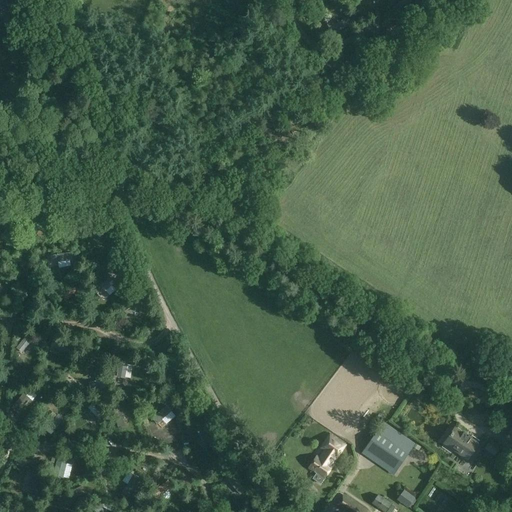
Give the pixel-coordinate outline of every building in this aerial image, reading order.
[(348,26),(344,20),(329,28),(333,35),(348,26)] [(391,43),(395,27),(388,25),(384,42),(391,43)] [(54,224),(41,214),(37,219),(50,229),(54,224)] [(0,222),(0,223),(9,238),(15,235),(5,219),(0,222)] [(85,226),(87,234),(107,230),(105,223),(85,226)] [(53,263),(74,259),(73,252),(52,255),(53,263)] [(21,254),(21,275),(28,276),(29,254),(21,254)] [(117,282),(112,276),(96,290),(102,296),(117,282)] [(68,302),(80,289),(74,283),(62,296),(68,302)] [(148,305),(144,299),(124,312),(129,319),(148,305)] [(17,348),(23,353),(34,339),(28,334),(17,348)] [(55,337),(52,346),(71,353),(74,344),(55,337)] [(131,357),(122,356),(118,377),(127,379),(131,357)] [(102,370),(94,372),(98,391),(106,389),(102,370)] [(32,398),(25,392),(13,408),(20,413),(32,398)] [(88,409),(101,421),(105,417),(93,404),(88,409)] [(115,407),(120,428),(127,427),(122,405),(115,407)] [(169,405),(154,418),(159,424),(174,411),(169,405)] [(53,434),(65,419),(59,414),(47,430),(53,434)] [(201,427),(211,449),(219,446),(208,424),(201,427)] [(390,426),(383,435),(378,431),(365,450),(397,473),(416,445),(390,426)] [(455,428),(444,444),(467,460),(480,441),(472,436),(471,437),(468,436),(468,437),(466,435),(466,434),(464,432),(463,433),(455,428)] [(324,454),(320,460),(317,458),(310,469),(325,479),(332,468),(330,467),(332,464),(332,465),(334,461),(335,462),(344,450),(328,439),(320,451),(324,454)] [(501,447),(491,440),(484,450),(495,457),(501,447)] [(70,458),(60,456),(55,476),(65,479),(70,458)] [(32,493),(41,493),(41,470),(32,470),(32,493)] [(142,479),(135,474),(123,493),(131,497),(142,479)] [(231,482),(244,498),(250,493),(236,477),(231,482)] [(175,487),(170,480),(153,493),(158,499),(175,487)] [(83,485),(63,496),(67,503),(87,492),(83,485)] [(416,498),(404,490),(397,500),(409,508),(416,498)] [(379,495),(373,504),(383,511),(387,511),(392,504),(379,495)] [(345,511),(368,511),(357,505),(345,498),(338,507),(345,511)]
